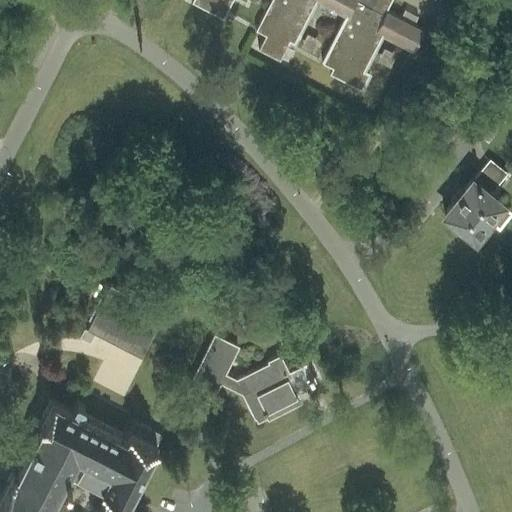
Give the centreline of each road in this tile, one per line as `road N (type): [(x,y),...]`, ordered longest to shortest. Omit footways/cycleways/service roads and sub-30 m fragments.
road 1 (residential): [(393,341),(338,250),(257,154),(192,89),(82,8)]
road 2 (residential): [(468,511),(393,341)]
road 3 (residential): [(0,165),(82,8)]
road 4 (residential): [(511,324),(393,341)]
